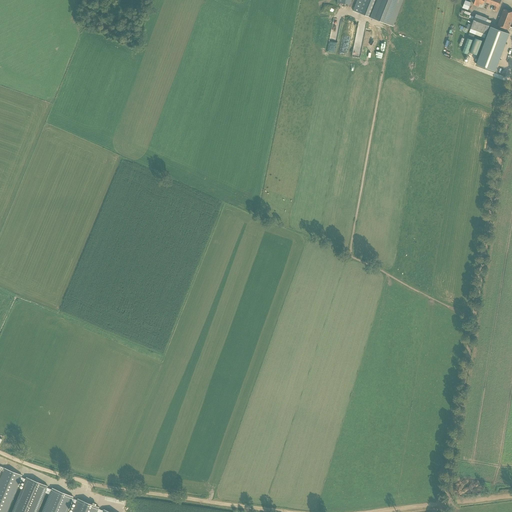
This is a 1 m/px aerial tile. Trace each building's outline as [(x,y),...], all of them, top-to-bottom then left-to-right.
[(353,11),(373,19),(393,26),(402,0),(356,0),(354,6),(353,6),(352,8),(353,9),(353,11)] [(462,8),(468,10),(471,3),(465,0),(462,8)] [(475,0),(474,4),(474,5),(481,8),(484,2),(494,6),(493,10),(497,12),(501,0),(475,0)] [(511,11),(504,9),(502,14),(497,26),(509,30),(511,20),(511,11)] [(469,33),(486,38),(491,19),(475,14),(469,33)] [(510,34),(491,27),(477,65),(496,72),(510,34)] [(467,54),(472,40),(467,38),(462,52),(467,54)] [(475,38),(470,53),(477,55),(482,41),(475,38)] [(22,475),(4,468),(3,471),(0,477),(0,511),(6,511),(20,480),(24,482),(26,479),(21,477),(22,475)] [(47,486),(26,477),(26,479),(24,482),(11,511),(36,511),(45,491),(50,493),(51,490),(47,488),(47,486)] [(73,497),(51,488),(51,490),(50,493),(41,511),(66,511),(71,502),(75,504),(77,500),(72,499),(73,497)] [(97,511),(98,509),(99,508),(77,499),(77,500),(75,504),(71,511),(97,511)]
